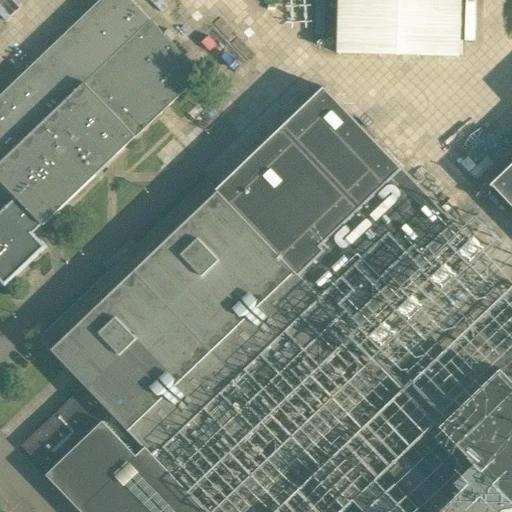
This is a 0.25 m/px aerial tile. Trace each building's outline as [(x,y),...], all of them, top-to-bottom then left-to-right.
[(6,205),(0,211),(0,280),(5,286),(47,247),(34,233),(43,224),(44,225),(202,74),(131,0),(101,0),(0,96),(0,179),(17,197),(7,206),(6,205)] [(461,55),(461,0),(340,0),(339,53),(461,55)] [(138,245),(132,240),(105,265),(111,271),(41,338),(86,385),(23,446),(41,465),(49,473),(48,475),(83,511),(210,511),(191,492),(462,233),(324,87),(217,189),(207,179),(138,245)] [(511,165),(492,185),(511,205),(511,165)] [(511,511),(511,393),(459,444),(485,472),(442,511),(511,511)] [(406,460),(394,472),(432,511),(444,500),(406,460)] [(332,463),(318,476),(347,506),(361,493),(332,463)]
